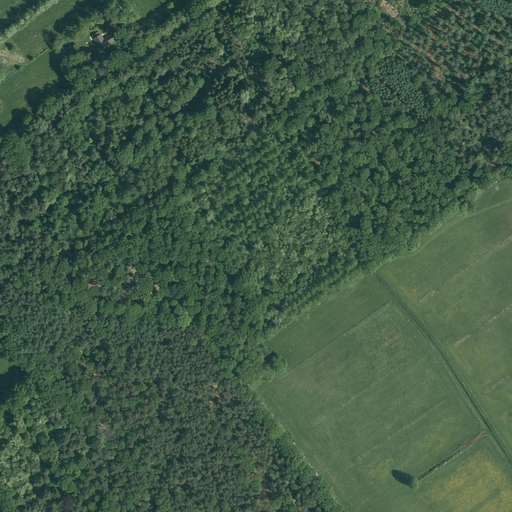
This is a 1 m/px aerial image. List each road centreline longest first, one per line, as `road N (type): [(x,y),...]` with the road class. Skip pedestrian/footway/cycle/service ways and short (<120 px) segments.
road 1 (track): [(454,0),(410,31),(369,76),(200,183),(195,198),(206,227),(225,241),(241,280),(199,322)]
road 2 (unclassified): [(342,511),(193,316),(58,300),(0,249)]
road 3 (unclassified): [(0,144),(214,0)]
